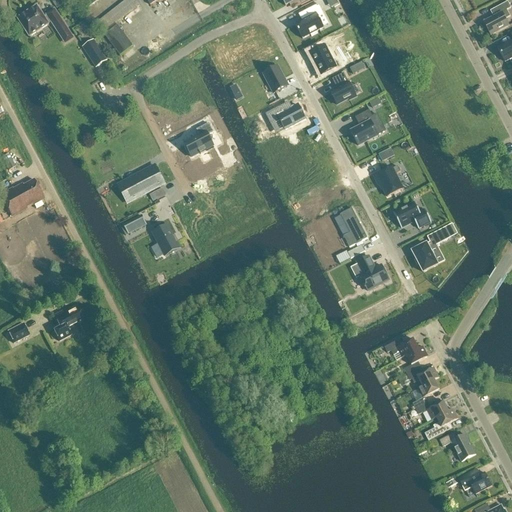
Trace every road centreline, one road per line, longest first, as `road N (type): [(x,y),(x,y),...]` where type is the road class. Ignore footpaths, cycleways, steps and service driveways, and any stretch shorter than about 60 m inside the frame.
road 1 (unclassified): [(220,511),(0,94)]
road 2 (residential): [(414,295),(265,12)]
road 3 (residential): [(265,12),(201,41),(137,88),(188,196)]
road 4 (residential): [(511,479),(461,384),(453,348),(511,253)]
road 5 (residential): [(511,135),(442,0)]
